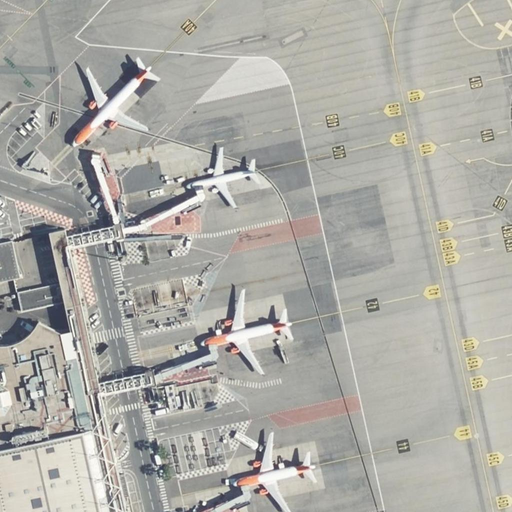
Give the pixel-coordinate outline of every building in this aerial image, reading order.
[(116,224),(67,235),(70,247),(118,236),(118,237),(123,236),(127,236),(125,229),(123,220),(119,221),(116,222),(116,224)] [(128,511),(103,393),(100,381),(70,247),(67,235),(66,228),(49,231),(60,281),(64,301),(71,329),(61,331),(37,320),(33,327),(28,333),(21,338),(13,341),(5,343),(0,343),(0,511),(128,511)] [(0,280),(22,275),(14,239),(0,241),(0,280)] [(64,301),(60,281),(19,290),(23,310),(64,301)] [(148,370),(100,381),(103,393),(150,383),(150,384),(155,383),(158,382),(156,375),(155,367),(147,369),(148,370)]
